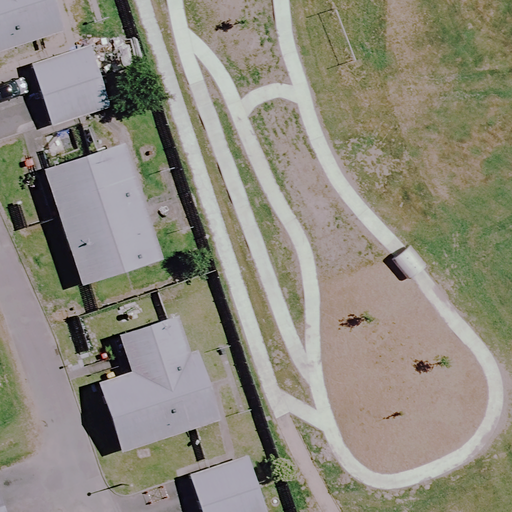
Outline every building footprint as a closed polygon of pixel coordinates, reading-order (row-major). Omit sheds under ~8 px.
[(0,0),(0,51),(58,32),(47,0),(0,0)] [(105,109),(84,49),(27,69),(48,129),(105,109)] [(155,263),(120,149),(40,173),(76,288),(155,263)] [(214,421),(181,319),(118,340),(129,375),(93,387),(115,453),(214,421)] [(259,511),(243,460),(185,479),(195,511),(259,511)]
